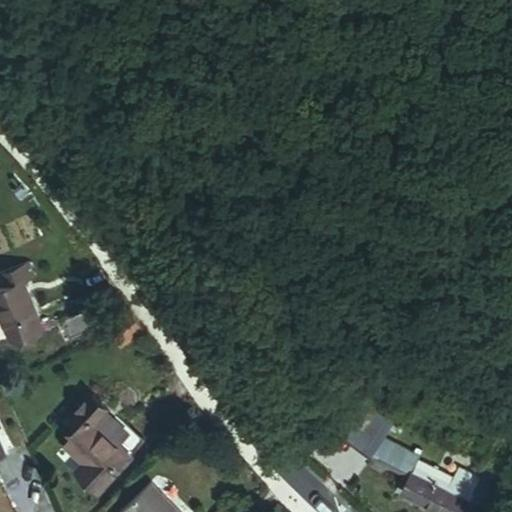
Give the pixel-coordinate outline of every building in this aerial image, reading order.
[(29,260),(20,241),(0,250),(0,327),(0,328),(35,310),(16,268),(29,260)] [(102,320),(119,345),(145,327),(128,302),(102,320)] [(398,428),(404,416),(352,382),(331,400),(379,436),(398,428)] [(88,480),(126,429),(68,386),(48,413),(61,423),(53,437),(71,450),(64,462),(88,480)] [(0,438),(9,433),(0,415),(0,438)] [(439,452),(405,429),(386,457),(434,491),(448,473),(474,484),(494,451),(475,439),(465,451),(452,440),(439,452)] [(192,511),(199,505),(201,502),(152,460),(114,508),(121,511),(133,511),(137,508),(141,511),(192,511)]
